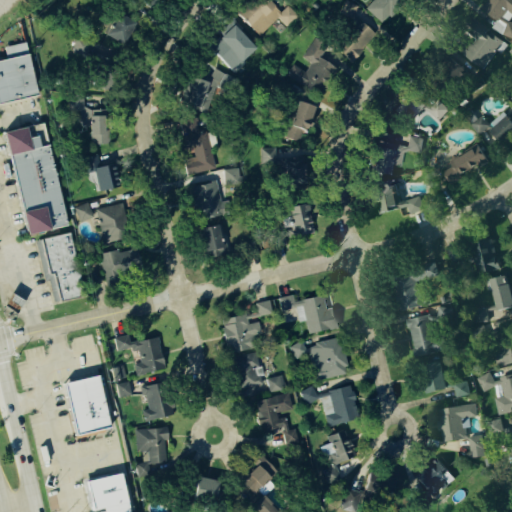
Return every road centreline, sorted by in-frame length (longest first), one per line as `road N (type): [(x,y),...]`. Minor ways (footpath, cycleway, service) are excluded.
road 1 (residential): [(388,417),(328,155),(355,104),(450,0)]
road 2 (residential): [(208,419),(179,299),(149,101),(165,50),(209,0)]
road 3 (residential): [(0,341),(353,258)]
road 4 (residential): [(353,258),(440,230),(511,189)]
road 5 (secondary): [(37,511),(0,354)]
